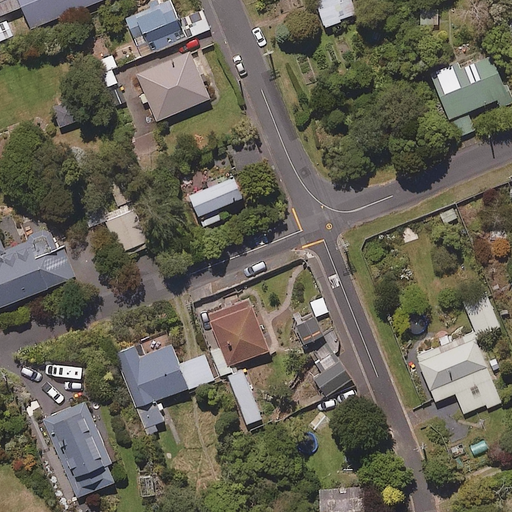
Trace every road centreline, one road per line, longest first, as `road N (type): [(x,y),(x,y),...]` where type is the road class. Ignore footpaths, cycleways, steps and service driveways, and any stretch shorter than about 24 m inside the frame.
road 1 (residential): [(0,355),(300,231),(324,205)]
road 2 (residential): [(324,205),(324,239),(426,511)]
road 3 (residential): [(225,0),(286,154),(324,205)]
road 4 (residential): [(324,205),(360,208),(511,146)]
